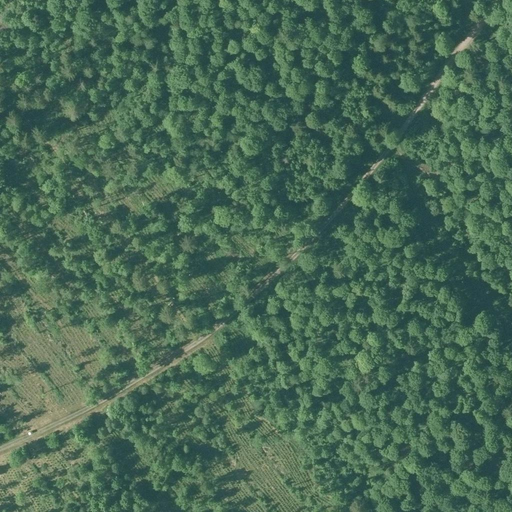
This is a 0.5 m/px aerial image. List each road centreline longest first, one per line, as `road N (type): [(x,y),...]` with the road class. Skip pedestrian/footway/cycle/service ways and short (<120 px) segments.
road 1 (track): [(0,448),(147,374),(250,299),(358,186),(495,0)]
road 2 (track): [(511,327),(433,230),(396,138)]
